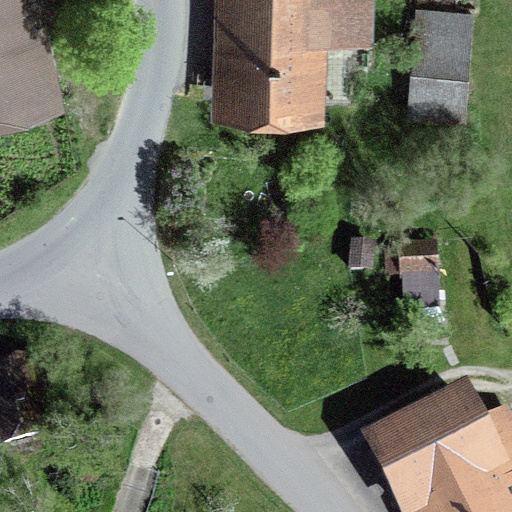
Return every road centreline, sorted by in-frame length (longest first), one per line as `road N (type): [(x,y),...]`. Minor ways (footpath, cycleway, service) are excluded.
road 1 (tertiary): [(320,511),(93,257)]
road 2 (tertiary): [(157,0),(159,56),(130,168),(93,257)]
road 3 (track): [(511,385),(459,377),(289,475)]
